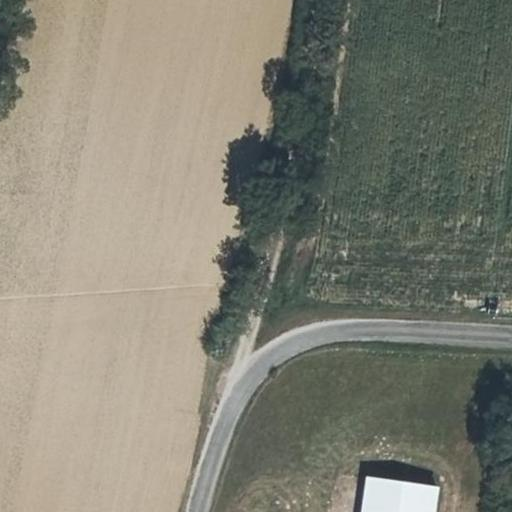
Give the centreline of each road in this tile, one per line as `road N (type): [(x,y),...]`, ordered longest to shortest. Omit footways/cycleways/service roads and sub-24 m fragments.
road 1 (unclassified): [(192,511),(223,405),(239,378),(275,354),(332,330),(511,341)]
road 2 (track): [(239,378),(308,0)]
